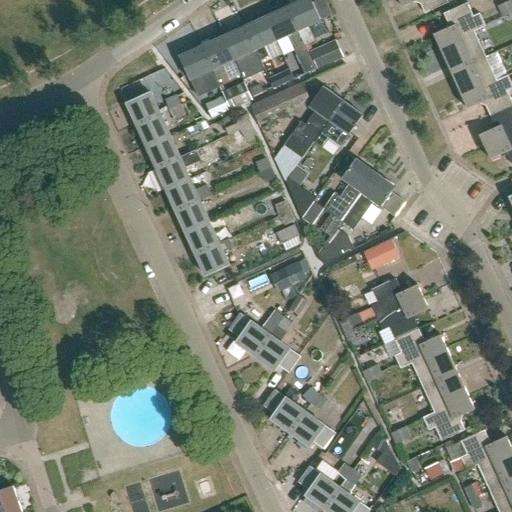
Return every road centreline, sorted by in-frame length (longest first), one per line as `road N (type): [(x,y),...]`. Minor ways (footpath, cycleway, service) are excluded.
road 1 (unclassified): [(275,511),(77,83)]
road 2 (residential): [(511,327),(467,227),(428,181),(343,0)]
road 3 (unclassified): [(77,83),(194,0)]
